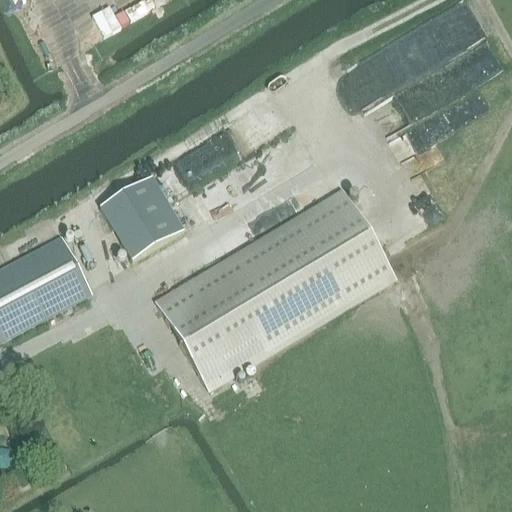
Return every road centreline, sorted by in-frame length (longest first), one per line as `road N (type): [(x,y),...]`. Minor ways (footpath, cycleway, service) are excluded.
road 1 (unknown): [(0,356),(113,305),(333,177)]
road 2 (unclassified): [(0,162),(276,0)]
